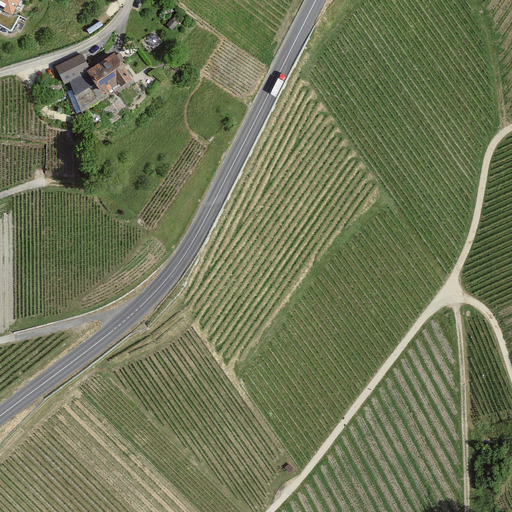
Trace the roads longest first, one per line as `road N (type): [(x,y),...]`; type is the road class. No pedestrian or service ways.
road 1 (tertiary): [(320,0),(178,272),(0,416)]
road 2 (track): [(468,511),(456,296),(436,302)]
road 3 (track): [(150,301),(0,340)]
road 4 (track): [(0,453),(77,380),(113,363)]
